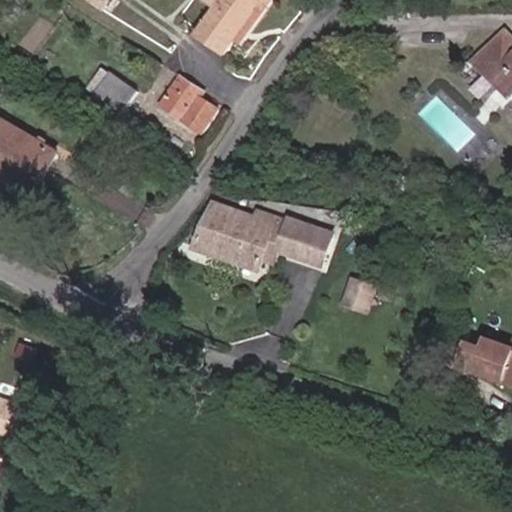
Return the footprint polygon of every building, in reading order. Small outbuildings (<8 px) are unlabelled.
[(115,0),(89,0),(106,12),(115,0)] [(268,10),(253,0),(232,0),(222,15),(203,40),(230,60),(268,10)] [(222,15),(232,0),(215,0),(211,6),(222,15)] [(287,0),(265,0),(264,1),(279,11),(287,0)] [(511,51),(488,79),(511,101),(511,51)] [(124,131),(143,103),(114,84),(96,112),(124,131)] [(203,103),(184,89),(166,118),(200,141),(215,119),(200,108),(203,103)] [(0,147),(0,200),(29,220),(52,180),(0,147)] [(258,275),(261,267),(270,246),(283,249),(279,262),(326,274),(333,243),(257,220),(255,225),(214,210),(195,253),(258,275)] [(276,272),(279,262),(283,249),(270,246),(261,267),(276,272)] [(344,304),(371,313),(381,284),(355,275),(344,304)] [(483,363),(455,352),(447,373),(511,399),(511,367),(511,366),(511,364),(487,354),(483,363)] [(0,399),(0,434),(5,436),(15,406),(0,399)]
